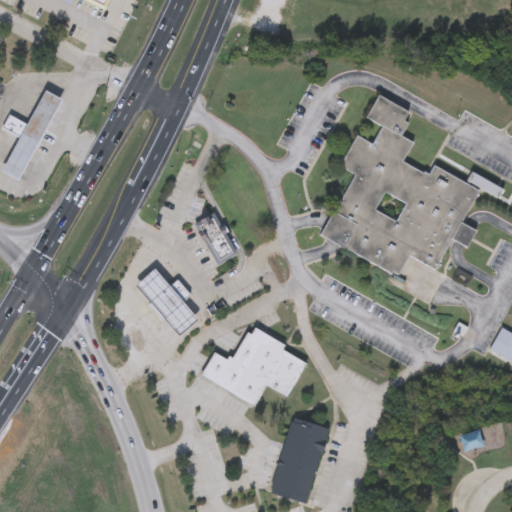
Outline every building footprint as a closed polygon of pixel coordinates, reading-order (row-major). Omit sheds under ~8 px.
[(83,0),(106,0),(102,9),(83,0)] [(324,0),(324,1),(374,8),(375,0),(324,0)] [(319,234),(353,173),(338,165),(356,133),(372,142),(382,125),(364,115),(377,93),(407,109),(402,118),(407,121),(400,134),(413,141),(402,160),(426,174),(432,163),(477,188),(460,220),(475,228),(465,247),(451,239),(433,271),(407,257),(396,277),(319,234)] [(0,174),(0,172),(43,94),(60,104),(16,183),(0,174)] [(0,130),(7,117),(33,132),(26,144),(0,130)] [(502,191),(480,179),(476,186),(497,198),(502,191)] [(192,221),(213,210),(236,252),(216,264),(192,221)] [(198,318),(177,335),(134,281),(154,266),(169,284),(176,278),(187,292),(181,297),(198,318)] [(213,350),(230,360),(248,329),(252,331),(254,327),(284,344),(281,348),(306,363),(286,397),(264,384),(252,404),(199,373),(213,350)] [(489,352),(511,364),(511,335),(501,330),(489,352)] [(305,502),(268,490),(292,416),(329,428),(305,502)] [(481,429),(480,423),(498,420),(503,445),(463,452),(459,433),(481,429)]
